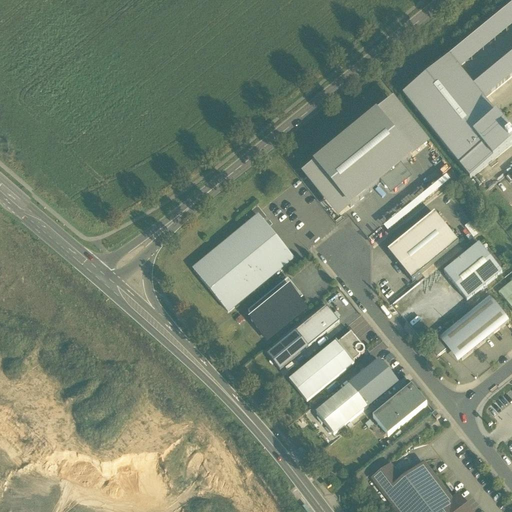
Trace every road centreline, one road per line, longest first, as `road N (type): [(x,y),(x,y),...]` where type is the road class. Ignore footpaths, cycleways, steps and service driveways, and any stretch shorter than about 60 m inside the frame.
road 1 (secondary): [(444,0),(102,277)]
road 2 (tertiary): [(323,511),(227,392),(102,277)]
road 3 (residential): [(460,414),(329,253)]
road 4 (secondary): [(102,277),(0,188)]
